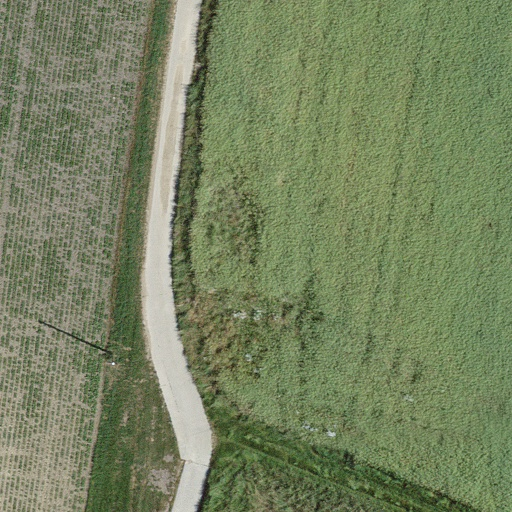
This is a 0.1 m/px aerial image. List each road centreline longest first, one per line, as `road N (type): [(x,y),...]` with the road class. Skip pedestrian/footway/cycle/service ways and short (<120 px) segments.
road 1 (track): [(200,0),(173,220),(190,511)]
road 2 (track): [(301,511),(188,467)]
